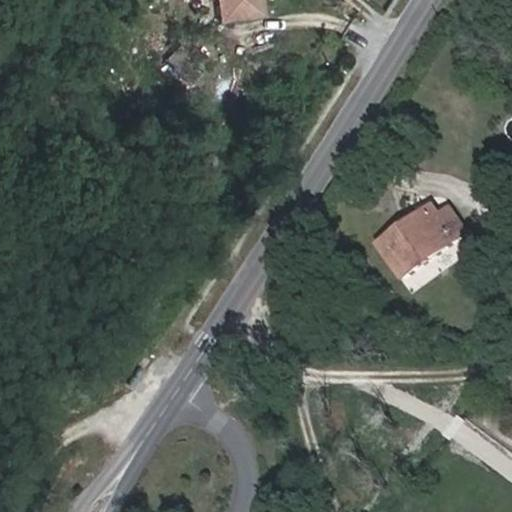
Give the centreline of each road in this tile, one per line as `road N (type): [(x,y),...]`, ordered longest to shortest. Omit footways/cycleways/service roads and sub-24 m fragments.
road 1 (tertiary): [(174,393),(426,0)]
road 2 (residential): [(242,511),(249,492),(243,444),(174,393)]
road 3 (tertiary): [(93,511),(174,393)]
